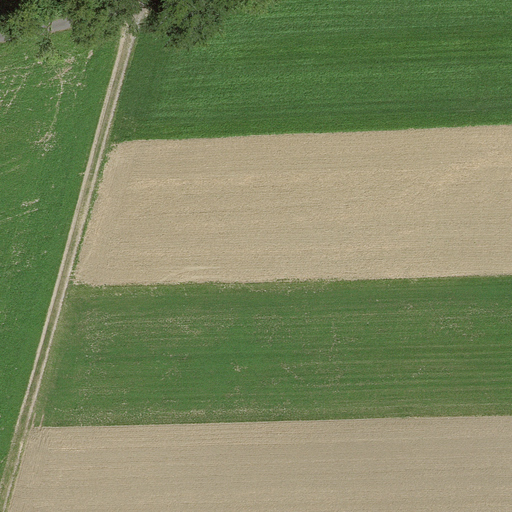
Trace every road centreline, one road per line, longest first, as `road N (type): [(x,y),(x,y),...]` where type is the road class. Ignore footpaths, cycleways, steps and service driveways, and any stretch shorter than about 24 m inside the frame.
road 1 (track): [(137,0),(2,511)]
road 2 (track): [(0,33),(134,0)]
